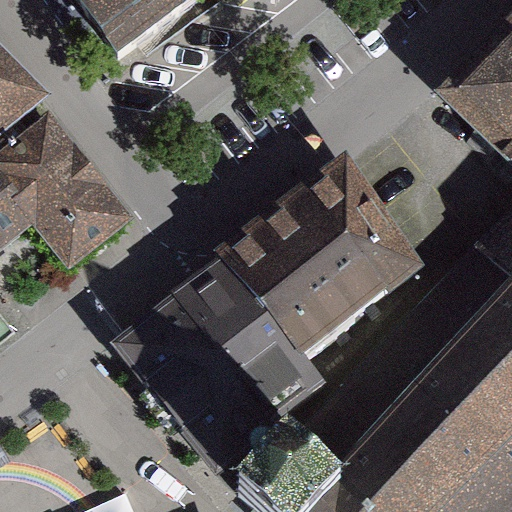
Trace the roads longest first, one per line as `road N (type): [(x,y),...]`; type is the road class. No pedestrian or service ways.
road 1 (residential): [(200,239),(493,0)]
road 2 (residential): [(335,0),(162,147),(154,177),(200,239)]
